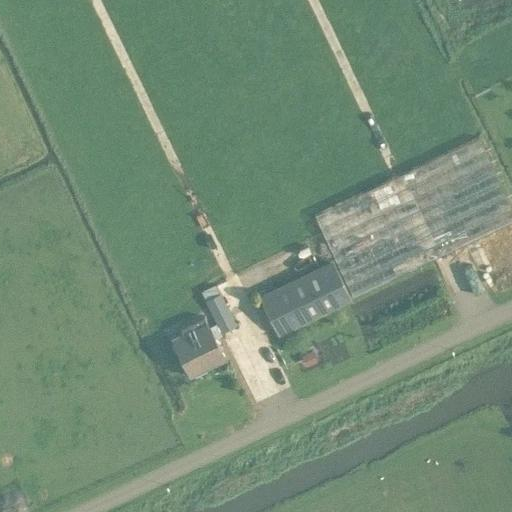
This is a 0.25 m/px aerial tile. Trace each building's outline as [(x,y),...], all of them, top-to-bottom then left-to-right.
[(355,288),(511,212),(511,197),(479,130),(316,207),(355,288)] [(279,324),(353,289),(335,252),(261,287),(279,324)] [(222,285),(221,285),(218,279),(204,286),(207,293),(218,314),(233,306),(222,285)] [(217,314),(211,318),(209,313),(206,308),(183,320),(185,325),(174,330),(192,367),(227,350),(217,329),(223,326),(217,314)] [(165,417),(147,425),(151,435),(170,427),(165,417)] [(110,440),(95,446),(103,466),(118,459),(110,440)]
